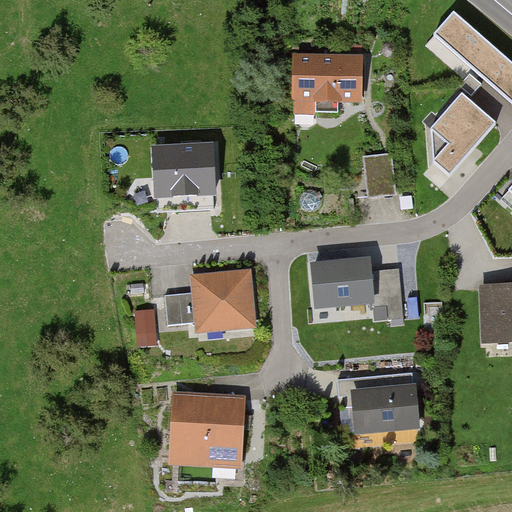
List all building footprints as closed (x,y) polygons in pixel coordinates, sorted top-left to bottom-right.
[(511,64),(455,15),(435,37),(511,103),(511,64)] [(362,61),(297,60),(296,100),(318,100),(318,114),(339,114),(339,101),(361,101),(362,61)] [(482,85),(470,75),(460,86),(472,97),(482,85)] [(498,125),(463,95),(431,132),(433,164),(451,179),(498,125)] [(155,152),(158,199),(215,196),(212,149),(155,152)] [(391,156),(365,159),(370,199),(396,196),(391,156)] [(369,263),(314,268),(318,308),(373,303),(373,308),(388,307),(390,322),(405,321),(400,270),(370,273),(369,263)] [(248,275),(195,280),(196,294),(165,297),(168,328),(230,322),(230,328),(253,326),(248,275)] [(511,283),(508,284),(508,289),(484,290),(486,342),(511,340),(511,283)] [(158,307),(138,308),(140,345),(161,344),(158,307)] [(414,375),(338,382),(340,399),(355,398),(358,433),(419,428),(414,375)] [(241,462),(243,416),(175,412),(173,458),(241,462)]
